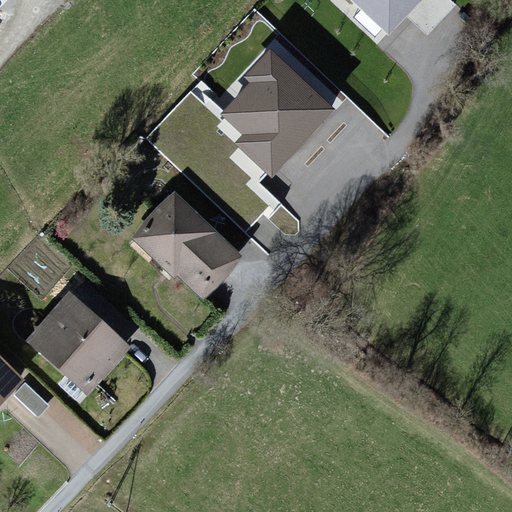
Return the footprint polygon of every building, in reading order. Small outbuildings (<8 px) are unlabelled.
[(357,0),(386,27),(412,0),(357,0)] [(206,115),(272,177),(334,112),(268,50),(206,115)] [(163,201),(131,239),(168,268),(196,292),(228,254),(163,201)] [(72,308),(32,352),(74,390),(92,371),(114,347),(72,308)] [(0,367),(0,391),(12,378),(0,367)] [(24,383),(13,395),(36,417),(48,405),(24,383)]
